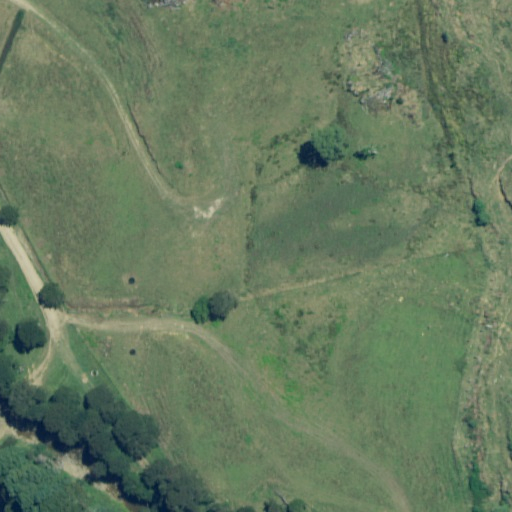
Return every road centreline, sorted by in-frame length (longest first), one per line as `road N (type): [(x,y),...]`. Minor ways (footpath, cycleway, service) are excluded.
road 1 (track): [(171,511),(70,372)]
road 2 (track): [(0,232),(70,372)]
